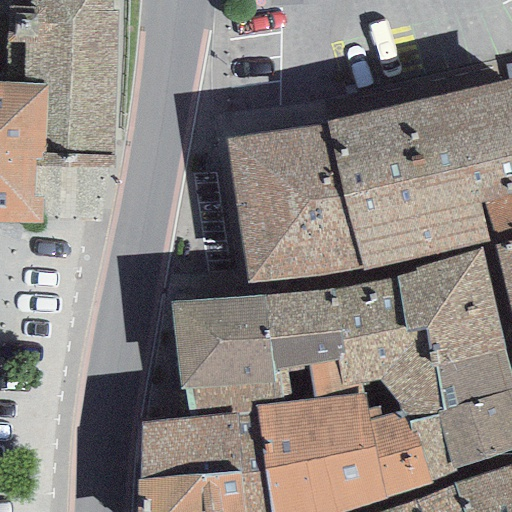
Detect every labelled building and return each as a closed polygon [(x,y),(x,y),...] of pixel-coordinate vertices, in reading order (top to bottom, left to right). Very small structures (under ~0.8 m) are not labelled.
[(108,0),(8,0),(9,73),(28,74),(29,89),(29,152),(102,158),(108,0)] [(511,67),(244,127),(230,130),(252,269),(365,254),(488,223),(495,231),(511,226),(511,67)] [(29,89),(0,88),(0,208),(33,210),(29,152),(29,89)] [(511,226),(495,231),(511,301),(511,226)] [(403,314),(427,310),(434,347),(500,336),(479,239),(418,256),(418,262),(395,267),(403,314)] [(405,403),(442,397),(434,347),(427,310),(403,314),(395,267),(327,280),(336,339),(341,380),(362,377),(366,404),(391,398),(405,403)] [(327,277),(175,289),(181,368),(186,367),(272,363),(271,350),(306,345),(336,339),(327,280),(327,277)] [(511,375),(500,336),(434,347),(451,450),(511,434),(511,375)] [(329,500),(384,480),(366,404),(362,377),(341,380),(336,339),(306,345),(311,385),(275,388),(255,390),(271,511),(329,500)] [(142,406),(137,511),(271,511),(255,390),(275,388),(272,363),(186,367),(189,400),(142,406)] [(442,397),(405,403),(391,398),(366,404),(384,480),(451,458),(451,450),(442,397)] [(511,511),(511,452),(452,471),(467,511),(511,511)] [(467,511),(452,471),(372,495),(377,511),(467,511)] [(377,511),(372,495),(317,511),(316,511),(377,511)]
